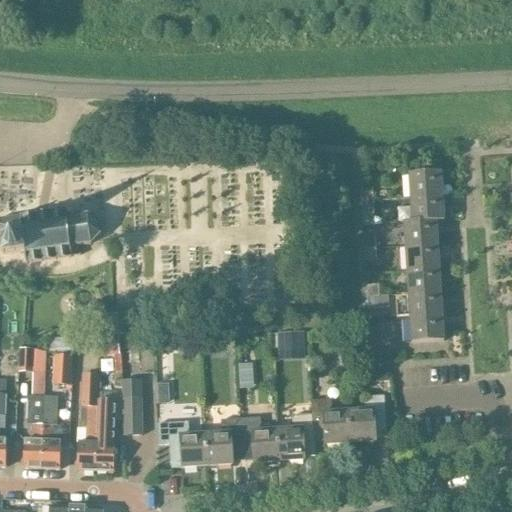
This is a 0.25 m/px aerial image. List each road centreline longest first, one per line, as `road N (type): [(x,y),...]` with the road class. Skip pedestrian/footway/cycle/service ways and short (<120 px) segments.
road 1 (tertiary): [(0,82),(282,90),(511,82)]
road 2 (residential): [(141,511),(130,497),(0,486)]
